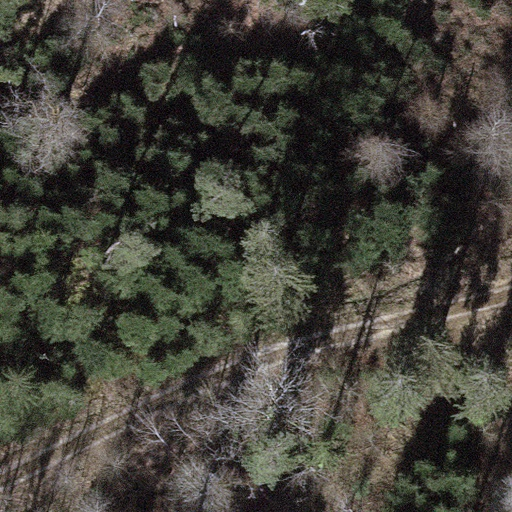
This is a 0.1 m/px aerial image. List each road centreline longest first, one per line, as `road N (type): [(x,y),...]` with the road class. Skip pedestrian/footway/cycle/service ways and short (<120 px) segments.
road 1 (track): [(0,476),(101,429),(511,275)]
road 2 (track): [(511,410),(424,304)]
